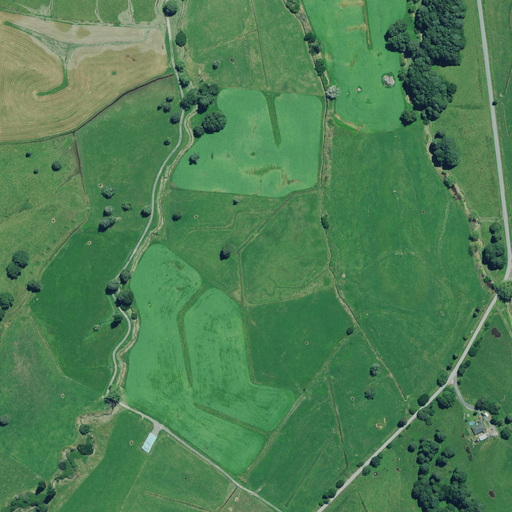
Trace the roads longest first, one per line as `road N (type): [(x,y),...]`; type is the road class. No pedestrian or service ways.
road 1 (unclassified): [(511,276),(441,382),(317,511)]
road 2 (unclassified): [(478,0),(511,276)]
